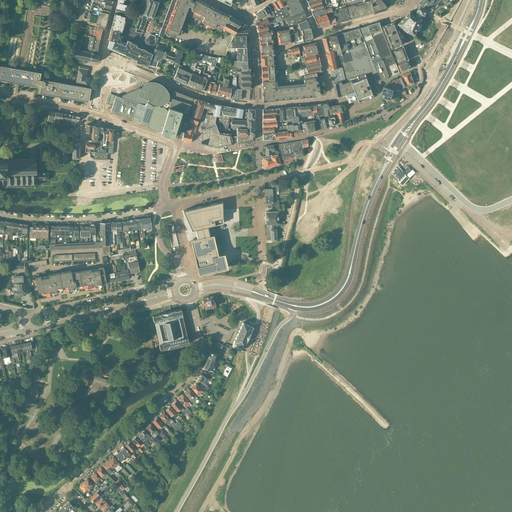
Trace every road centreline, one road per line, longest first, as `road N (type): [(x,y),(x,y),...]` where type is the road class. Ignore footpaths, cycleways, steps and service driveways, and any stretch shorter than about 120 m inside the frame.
road 1 (residential): [(65,485),(192,373),(199,347),(185,294)]
road 2 (secondary): [(254,292),(307,307),(335,296),(377,180)]
road 3 (residential): [(257,105),(208,98),(114,62),(104,69),(92,112)]
road 4 (residential): [(161,207),(76,219),(0,214)]
road 5 (residential): [(146,188),(81,194),(86,111)]
road 6 (residential): [(380,113),(257,144)]
